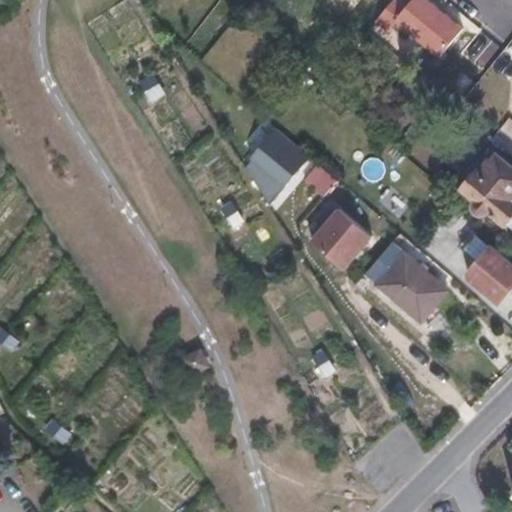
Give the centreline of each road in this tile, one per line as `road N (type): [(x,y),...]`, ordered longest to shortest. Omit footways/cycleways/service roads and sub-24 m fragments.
road 1 (motorway): [(329,511),(8,0)]
road 2 (motorway): [(0,101),(268,511)]
